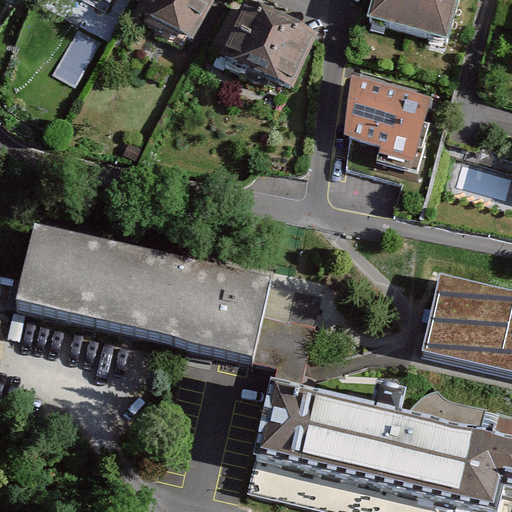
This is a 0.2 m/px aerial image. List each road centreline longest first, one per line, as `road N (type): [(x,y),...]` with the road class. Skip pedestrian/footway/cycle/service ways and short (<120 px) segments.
road 1 (residential): [(8,151),(316,214)]
road 2 (residential): [(313,375),(409,350),(416,318),(316,214)]
road 3 (residential): [(316,214),(345,0)]
road 4 (residential): [(316,214),(511,253)]
